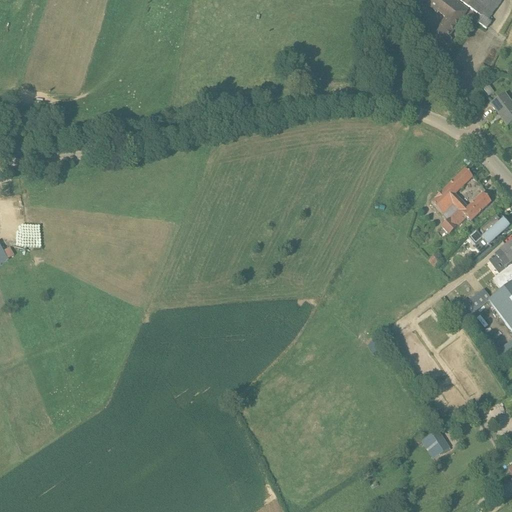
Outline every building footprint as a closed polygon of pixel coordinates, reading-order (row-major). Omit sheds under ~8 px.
[(468,10),(453,0),(423,0),(421,3),(435,13),(437,10),(448,19),(436,36),(446,46),(451,41),(448,38),(468,10)] [(456,0),(469,9),(481,17),(482,17),(488,21),(502,2),(498,0),(456,0)] [(482,17),(481,17),(477,23),(486,30),(491,24),(488,21),(482,17)] [(489,87),(483,90),(488,97),(494,93),(489,87)] [(511,123),(511,105),(505,95),(491,106),(507,127),(511,123)] [(471,223),(491,204),(482,195),(468,209),(455,195),(472,178),(465,170),(431,203),(443,215),(448,221),(441,227),(449,235),(466,218),(471,223)] [(483,236),(480,238),(476,233),(469,239),(475,246),(482,240),(488,247),(508,230),(509,232),(509,233),(510,232),(508,230),(509,230),(503,223),(507,220),(505,217),(504,218),(506,220),(503,223),(503,222),(499,226),(497,224),(499,223),(496,220),(480,233),(483,236)] [(495,256),(505,268),(511,262),(511,242),(500,252),(495,256)] [(0,245),(0,265),(8,261),(0,245)] [(436,269),(443,262),(436,255),(429,261),(436,269)] [(493,281),(501,292),(511,283),(511,267),(511,266),(493,281)] [(490,300),(488,302),(511,332),(511,283),(501,292),(490,300)] [(478,294),(486,304),(488,302),(490,300),(483,290),(478,294)] [(461,307),(456,311),(463,321),(469,317),(461,307)] [(380,349),(375,342),(367,347),(373,355),(380,349)] [(511,398),(503,403),(510,418),(511,417),(511,398)] [(437,432),(436,433),(421,443),(433,461),(440,456),(449,449),(437,432)]
